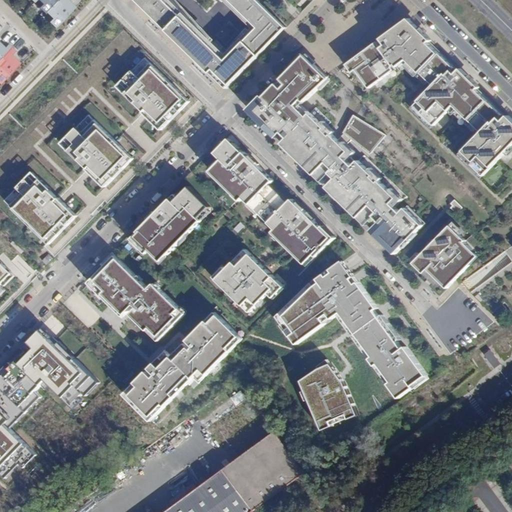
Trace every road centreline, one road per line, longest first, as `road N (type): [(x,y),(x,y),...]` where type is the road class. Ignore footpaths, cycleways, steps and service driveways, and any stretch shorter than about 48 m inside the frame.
road 1 (residential): [(0,343),(226,112)]
road 2 (residential): [(226,112),(439,317),(462,321)]
road 3 (residential): [(112,0),(226,112)]
road 4 (residential): [(226,112),(333,0)]
road 5 (residential): [(100,0),(0,104)]
road 6 (residential): [(417,0),(511,91)]
